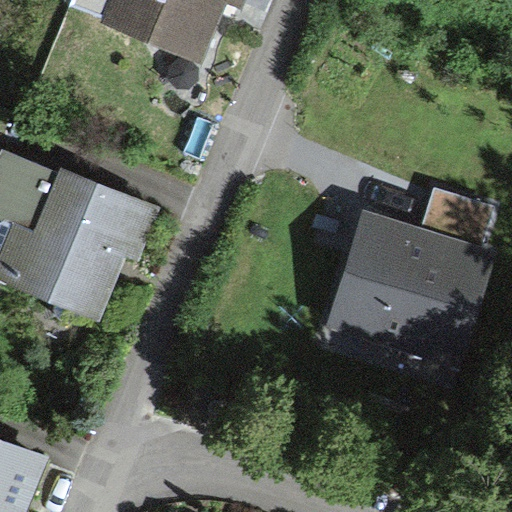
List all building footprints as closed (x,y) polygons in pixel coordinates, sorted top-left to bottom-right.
[(101,18),(108,0),(69,0),(68,4),(101,18)] [(108,0),(101,18),(99,23),(200,66),(227,3),(241,9),(244,0),(108,0)] [(60,171),(3,148),(0,155),(0,219),(2,220),(13,225),(0,256),(0,280),(100,322),(123,265),(127,257),(138,262),(161,207),(62,166),(60,171)] [(434,188),(422,226),(484,245),(496,207),(434,188)] [(422,226),(366,208),(328,327),(460,368),(498,250),(484,245),(422,226)] [(0,256),(13,225),(2,220),(0,224),(0,256)] [(48,457),(0,438),(0,511),(25,511),(28,508),(48,457)]
